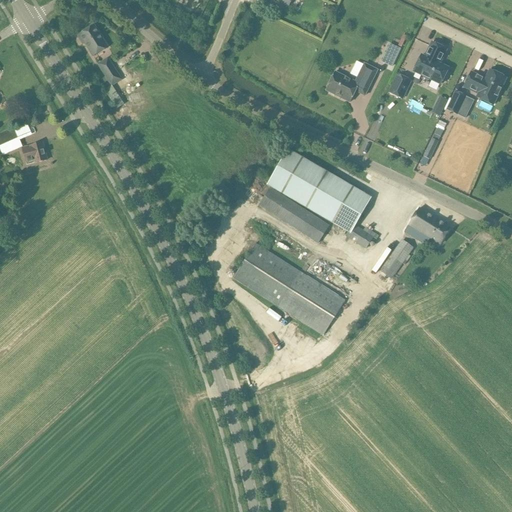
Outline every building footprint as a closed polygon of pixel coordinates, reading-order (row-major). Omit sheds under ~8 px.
[(396,36),(405,40),(407,36),(408,36),(414,24),(413,24),(416,18),(407,14),(404,20),(405,20),(399,32),(399,31),(396,36)] [(107,47),(94,26),(79,35),(93,57),(107,47)] [(421,56),(414,72),(440,84),(442,80),(444,82),(448,74),(445,72),(447,69),(437,64),(439,58),(442,59),(446,50),(432,43),(425,58),(421,56)] [(380,62),(392,67),(400,49),(389,44),(380,62)] [(121,80),(107,59),(98,65),(111,86),(112,86),(121,80)] [(377,71),(364,65),(355,83),(335,73),(326,91),(349,103),(355,92),(364,96),(377,71)] [(494,72),(493,73),(491,72),(485,83),(478,80),(479,78),(471,74),(465,87),(479,94),(478,98),(493,105),(506,80),(501,77),(502,76),(494,72)] [(409,81),(398,76),(390,93),(402,98),(409,81)] [(104,91),(116,109),(124,104),(111,86),(104,91)] [(466,97),(454,92),(446,110),(457,116),(466,97)] [(436,107),(433,114),(440,117),(443,110),(436,107)] [(21,147),(14,130),(0,136),(0,149),(3,156),(21,147)] [(438,142),(432,139),(423,157),(429,160),(438,142)] [(46,161),(42,144),(30,147),(22,149),(26,164),(34,162),(34,164),(46,161)] [(287,151),(267,186),(347,232),(344,238),(366,250),(375,234),(365,228),(363,231),(355,227),(350,224),(366,195),(317,167),(288,150),(287,151)] [(11,194),(7,187),(0,192),(0,198),(1,200),(11,194)] [(227,188),(220,195),(223,199),(230,191),(227,188)] [(328,227),(270,189),(259,205),(318,244),(328,227)] [(5,209),(10,217),(14,215),(9,207),(5,209)] [(450,229),(419,209),(409,225),(404,232),(415,239),(420,242),(424,235),(440,245),(450,229)] [(236,252),(246,243),(242,238),(232,247),(236,252)] [(411,248),(402,241),(380,271),(390,279),(404,260),(403,259),(411,248)] [(305,276),(255,244),(233,279),(323,336),(345,301),(305,276)]
